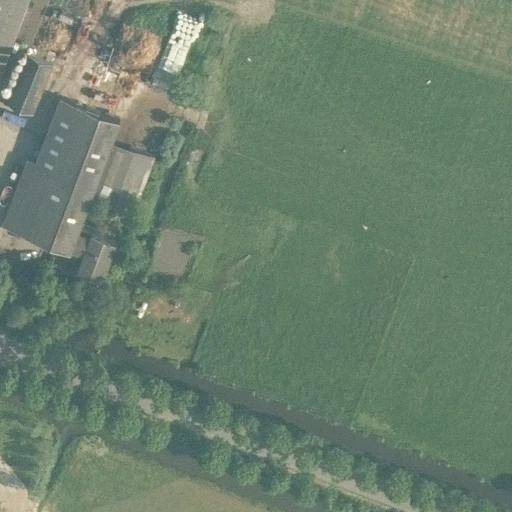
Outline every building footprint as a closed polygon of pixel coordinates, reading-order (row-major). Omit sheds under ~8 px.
[(0,0),(0,63),(23,0),(0,0)] [(167,64),(184,64),(184,46),(168,45),(167,64)] [(7,102),(32,112),(51,63),(25,52),(7,102)] [(111,98),(119,75),(94,66),(85,89),(111,98)] [(79,223),(90,193),(135,209),(155,155),(111,138),(118,118),(59,95),(35,160),(28,158),(3,225),(69,250),(70,248),(83,253),(76,271),(100,280),(114,242),(90,233),(92,228),(79,223)]
